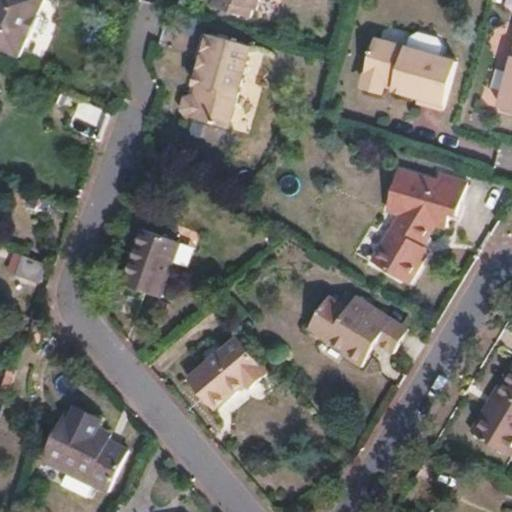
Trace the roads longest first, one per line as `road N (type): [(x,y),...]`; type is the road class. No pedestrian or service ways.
road 1 (residential): [(247,511),(77,316),(71,289),(150,30)]
road 2 (residential): [(511,266),(490,277),(353,511)]
